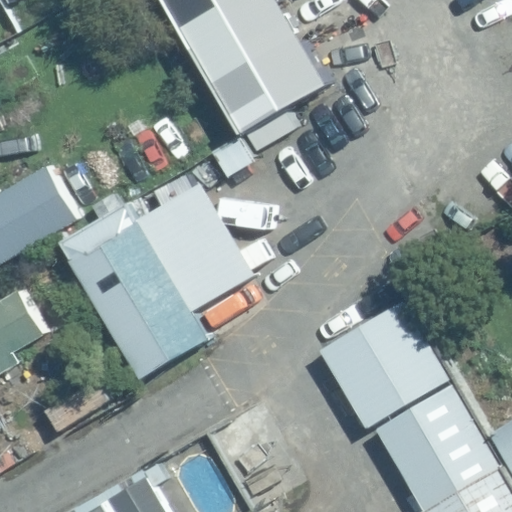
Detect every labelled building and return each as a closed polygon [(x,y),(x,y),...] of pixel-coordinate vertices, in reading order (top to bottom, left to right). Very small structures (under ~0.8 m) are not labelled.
[(12,0),(19,11),(36,0),(12,0)] [(340,87),(288,0),(166,0),(250,140),(340,87)] [(56,169),(0,196),(0,266),(84,225),(56,169)] [(141,199),(66,242),(147,380),(221,337),(141,199)] [(0,366),(57,337),(33,292),(0,309),(0,366)] [(415,303),(329,350),(373,429),(459,382),(415,303)] [(122,396),(108,373),(50,410),(64,433),(122,396)] [(383,429),(430,511),(511,511),(511,452),(501,432),(471,379),(383,429)] [(511,452),(511,426),(501,432),(511,452)] [(245,475),(244,478),(302,504),(304,501),(305,499),(306,496),(307,494),(308,491),(308,488),(309,485),(309,482),(308,479),(308,477),(307,474),(306,471),(305,469),(303,466),(301,464),(300,462),(297,460),(295,458),(293,457),(290,455),(288,454),(285,453),(282,453),(280,452),(277,452),(274,452),(271,452),(268,453),(265,454),(263,455),(260,456),(258,457),(255,459),(253,461),(251,463),(250,465),(248,468),(247,470),(246,473),(245,475)] [(173,511),(156,480),(100,511),(173,511)]
